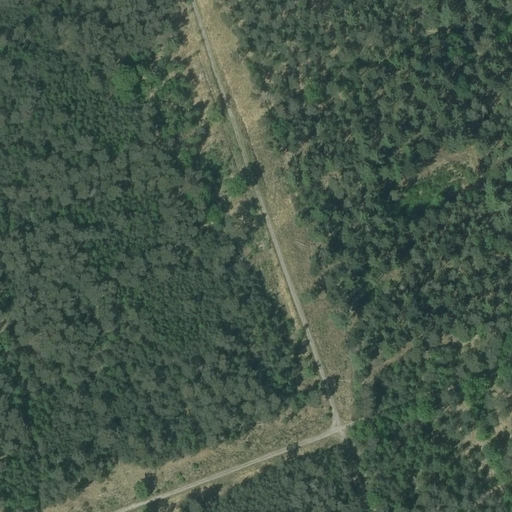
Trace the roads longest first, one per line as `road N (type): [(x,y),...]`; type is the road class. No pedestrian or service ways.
road 1 (track): [(192,0),(339,428)]
road 2 (track): [(122,511),(511,362)]
road 3 (track): [(0,268),(41,511)]
